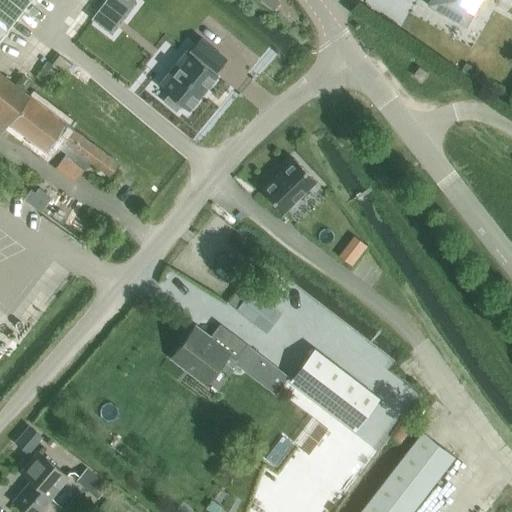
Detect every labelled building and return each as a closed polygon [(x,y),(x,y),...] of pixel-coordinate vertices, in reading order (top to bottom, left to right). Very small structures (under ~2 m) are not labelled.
[(0,0),(0,39),(6,31),(31,0),(0,0)] [(107,0),(106,0),(92,18),(99,24),(114,5),(107,0)] [(261,0),(273,10),(274,8),(277,10),(282,5),(275,0),(261,0)] [(480,0),(429,0),(427,5),(465,27),(480,0)] [(186,50),(157,85),(169,94),(163,101),(175,111),(181,104),(188,110),(217,75),(214,73),(226,59),(200,38),(189,52),(186,50)] [(59,55),(52,65),(58,69),(64,74),(71,64),(59,55)] [(46,61),(39,72),(50,80),(58,69),(52,65),(46,61)] [(466,63),(460,72),(466,76),(472,67),(466,63)] [(419,66),(413,74),(421,80),(427,72),(419,66)] [(0,105),(6,98),(12,103),(7,110),(14,116),(29,97),(0,74),(0,105)] [(0,132),(1,134),(9,123),(45,150),(51,143),(65,153),(64,155),(57,164),(76,179),(83,169),(84,169),(90,162),(108,176),(118,163),(29,97),(14,116),(7,110),(12,103),(6,98),(0,105),(0,132)] [(294,161),(262,192),(284,215),(317,184),(294,161)] [(30,189),(24,198),(40,210),(50,196),(38,187),(34,192),(30,189)] [(355,233),(340,253),(354,263),(369,243),(355,233)] [(229,271),(234,264),(221,254),(216,261),(229,271)] [(251,291),(237,311),(267,333),(281,312),(251,291)] [(194,327),(170,358),(204,384),(222,360),(230,366),(235,359),(277,391),(287,377),(219,325),(209,338),(194,327)] [(313,349),(289,381),(352,430),(377,398),(313,349)] [(29,426),(15,442),(28,454),(43,437),(29,426)] [(421,430),(357,511),(411,511),(455,456),(421,430)] [(340,433),(330,446),(355,464),(365,450),(340,433)] [(48,484),(59,470),(36,450),(20,471),(31,480),(13,501),(24,511),(35,511),(55,489),(48,484)] [(87,468),(77,479),(97,497),(107,486),(87,468)]
